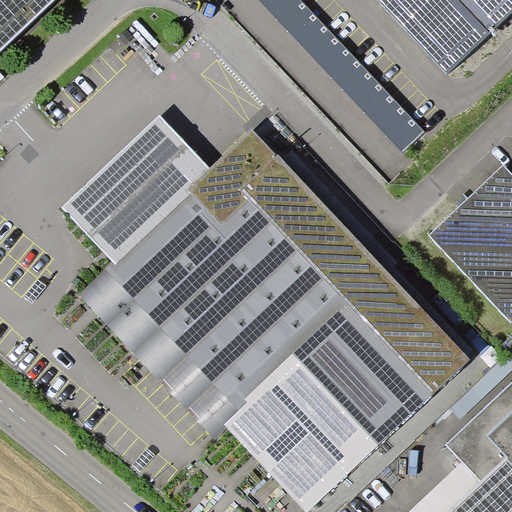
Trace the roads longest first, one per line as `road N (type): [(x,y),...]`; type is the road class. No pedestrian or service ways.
road 1 (unclassified): [(189,0),(375,200)]
road 2 (unclassified): [(0,399),(139,511)]
road 3 (unclassified): [(0,109),(119,0)]
